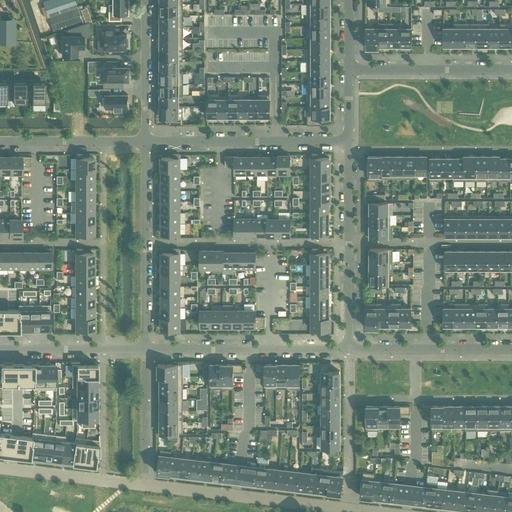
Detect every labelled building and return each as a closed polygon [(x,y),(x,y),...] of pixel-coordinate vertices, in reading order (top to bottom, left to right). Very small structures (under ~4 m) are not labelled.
[(74,0),(48,0),(43,2),(46,11),(43,12),(45,17),(48,17),(53,31),(82,21),(74,0)] [(114,0),(114,4),(109,4),(109,21),(121,21),(121,14),(128,14),(128,0),(114,0)] [(160,14),(160,15),(183,15),(183,4),(160,4),(160,14)] [(307,4),(307,15),(329,15),(329,5),(329,4),(307,4)] [(160,26),(160,27),(183,27),(183,15),(160,15),(160,26)] [(307,27),(329,27),(329,15),(307,15),(307,27)] [(0,43),(15,44),(15,19),(0,18),(0,43)] [(66,36),(62,36),(62,55),(63,55),(65,55),(76,55),(76,47),(77,47),(79,47),(79,48),(80,48),(80,47),(83,47),(83,38),(83,37),(84,37),(89,37),(89,22),(67,29),(67,35),(67,36),(66,36)] [(389,23),(377,23),(377,28),(378,28),(378,46),(389,46),(389,23)] [(401,23),(389,23),(389,46),(400,46),(400,28),(401,28),(401,23)] [(453,23),(453,28),(454,28),(454,46),(465,46),(465,23),(453,23)] [(477,23),(465,23),(465,46),(477,46),(477,23)] [(489,23),(477,23),(477,46),(488,46),(488,28),(489,28),(489,23)] [(499,23),(499,28),(500,28),(500,46),(511,46),(511,23),(499,23)] [(160,37),(160,38),(183,38),(183,27),(160,27),(160,37)] [(307,39),(309,39),(309,38),(329,38),(329,27),(307,27),(307,39)] [(378,46),(378,28),(366,28),(366,48),(378,48),(378,46)] [(401,28),(400,28),(400,46),(411,46),(411,28),(401,28)] [(454,28),(453,28),(443,28),(443,46),(454,46),(454,28)] [(499,28),(489,28),(488,28),(488,46),(500,46),(500,28),(499,28)] [(115,29),(98,29),(98,40),(104,40),(104,49),(111,49),(111,51),(117,51),(118,51),(118,49),(126,49),(126,47),(128,47),(128,41),(126,41),(127,35),(118,35),(114,35),(115,29)] [(160,49),(183,49),(183,38),(160,38),(160,49)] [(309,39),(309,49),(309,50),(329,50),(329,39),(329,38),(309,38),(309,39)] [(160,60),(160,61),(180,61),(183,61),(183,49),(160,49),(160,60)] [(307,49),(307,61),(329,61),(329,50),(309,50),(309,49),(307,49)] [(160,71),(160,72),(180,72),(180,61),(160,61),(160,71)] [(307,61),(307,72),(329,72),(329,62),(329,61),(307,61)] [(104,69),(103,69),(103,74),(104,74),(104,81),(104,87),(122,87),(122,81),(128,81),(128,79),(127,79),(127,76),(128,76),(128,75),(128,69),(128,68),(119,68),(104,68),(104,69)] [(160,83),(160,84),(183,84),(183,72),(180,72),(160,72),(160,83)] [(307,72),(307,84),(329,84),(329,73),(329,72),(307,72)] [(7,82),(6,82),(6,84),(6,103),(7,103),(7,100),(13,100),(13,103),(25,103),(25,84),(25,82),(13,82),(13,84),(7,84),(7,82)] [(26,82),(25,82),(25,84),(25,103),(26,103),(26,100),(32,100),(32,103),(45,103),(45,96),(45,84),(45,82),(32,82),(32,84),(26,84),(26,82)] [(160,94),(160,95),(178,95),(178,96),(183,96),(183,84),(160,84),(160,94)] [(307,84),(307,95),(329,95),(329,85),(329,84),(307,84)] [(110,89),(99,89),(99,95),(106,95),(106,109),(114,109),(114,111),(122,111),(122,109),(128,109),(128,95),(110,95),(110,89)] [(217,117),(218,117),(218,97),(218,94),(207,94),(207,117),(217,117)] [(228,94),(228,97),(228,117),(238,117),(238,99),(239,99),(239,94),(228,94)] [(258,94),(258,99),(259,99),(259,117),(269,117),(269,94),(258,94)] [(160,106),(178,106),(178,96),(178,95),(160,95),(160,106)] [(307,95),(307,107),(329,107),(329,96),(329,95),(307,95)] [(218,97),(218,117),(227,117),(228,117),(228,97),(218,97)] [(238,117),(249,117),(248,99),(239,99),(238,99),(238,117)] [(249,117),(259,117),(259,99),(258,99),(248,99),(249,117)] [(178,106),(160,106),(160,118),(169,118),(169,125),(183,125),(183,106),(178,106)] [(329,107),(307,107),(307,125),(320,125),(320,118),(329,118),(329,113),(329,107)] [(312,154),(312,169),(320,169),(329,169),(329,158),(320,158),(318,158),(318,154),(312,154)] [(268,173),(278,173),(278,155),(278,157),(267,157),(268,173)] [(278,155),(278,173),(290,173),(290,155),(278,155)] [(380,179),(380,156),(368,156),(368,181),(381,181),(381,179),(380,179)] [(392,156),(380,156),(380,179),(381,179),(392,179),(392,156)] [(403,156),(392,156),(392,179),(403,179),(403,156)] [(414,156),(403,156),(403,179),(415,179),(415,174),(414,174),(414,156)] [(426,156),(414,156),(414,174),(415,174),(426,174),(426,156)] [(463,156),(463,158),(464,158),(464,181),(476,181),(476,156),(463,156)] [(487,156),(476,156),(476,181),(487,181),(487,156)] [(499,156),(487,156),(487,181),(498,181),(498,158),(499,158),(499,156)] [(10,157),(0,157),(0,172),(10,173),(10,157)] [(18,157),(10,157),(10,173),(21,173),(21,167),(31,167),(31,157),(18,157)] [(235,173),(246,173),(246,157),(238,157),(225,157),(225,167),(235,167),(235,173)] [(246,173),(257,173),(257,157),(246,157),(246,173)] [(257,173),(268,173),(267,157),(257,157),(257,173)] [(82,158),(76,158),(76,169),(94,169),(94,158),(82,158)] [(161,169),(179,169),(179,158),(173,158),(161,158),(161,169)] [(441,176),(441,158),(429,158),(429,181),(442,181),(442,176),(441,176)] [(453,158),(441,158),(441,176),(442,176),(452,176),(453,176),(453,158)] [(463,158),(453,158),(453,176),(452,176),(452,181),(462,181),(464,181),(464,158),(463,158)] [(510,158),(499,158),(498,158),(498,181),(509,181),(510,181),(510,158)] [(94,169),(76,169),(76,180),(93,180),(93,170),(94,170),(94,169)] [(162,170),(162,180),(179,180),(179,169),(161,169),(161,170),(162,170)] [(312,169),(312,180),(320,180),(329,180),(329,169),(320,169),(312,169)] [(93,180),(76,180),(76,191),(93,191),(93,180)] [(162,180),(162,191),(179,191),(179,180),(162,180)] [(312,180),(312,191),(320,191),(329,191),(329,180),(320,180),(312,180)] [(93,191),(76,191),(76,202),(93,202),(93,191)] [(162,191),(162,202),(179,202),(179,191),(162,191)] [(312,195),(312,202),(320,202),(329,202),(329,191),(320,191),(312,191),(312,195)] [(93,202),(76,202),(76,212),(93,212),(93,202)] [(162,202),(162,212),(179,212),(179,202),(162,202)] [(312,202),(312,212),(327,212),(327,202),(329,202),(320,202),(312,202)] [(369,203),(369,215),(390,215),(392,215),(392,203),(369,203)] [(93,212),(76,212),(76,223),(93,223),(93,212)] [(162,212),(162,223),(179,223),(179,212),(162,212)] [(312,212),(312,223),(320,223),(327,223),(327,212),(312,212)] [(369,215),(369,226),(390,226),(390,225),(390,215),(369,215)] [(456,236),(456,216),(445,216),(445,236),(456,236)] [(467,216),(456,216),(456,236),(467,236),(467,216)] [(478,216),(467,216),(467,236),(478,236),(478,216)] [(489,216),(478,216),(478,236),(489,236),(489,216)] [(500,216),(489,216),(489,236),(500,236),(500,216)] [(511,216),(500,216),(500,236),(511,236),(511,216)] [(10,220),(0,219),(0,235),(9,235),(9,237),(10,237),(10,220)] [(235,235),(246,235),(246,219),(235,219),(235,235)] [(246,235),(257,235),(257,219),(246,219),(246,235)] [(267,236),(268,236),(268,219),(257,219),(257,235),(267,235),(267,236)] [(268,236),(278,236),(278,219),(268,219),(268,236)] [(278,219),(278,236),(290,236),(290,219),(278,219)] [(21,220),(10,220),(10,237),(21,237),(21,220)] [(93,223),(76,223),(76,234),(82,234),(93,234),(93,223)] [(179,223),(162,223),(162,234),(173,235),(179,234),(179,223)] [(320,223),(312,223),(312,238),(318,238),(318,234),(320,234),(327,234),(327,223),(320,223)] [(390,226),(369,226),(369,238),(392,238),(392,225),(390,225),(390,226)] [(311,249),(312,264),(327,264),(327,253),(318,253),(318,249),(311,249)] [(369,249),(369,261),(392,261),(392,249),(369,249)] [(200,268),(211,268),(211,251),(200,251),(200,268)] [(222,268),(222,253),(222,251),(211,251),(211,268),(222,268)] [(456,271),(456,251),(445,251),(445,271),(456,271)] [(467,251),(456,251),(456,271),(467,271),(467,251)] [(478,251),(467,251),(467,271),(478,271),(478,251)] [(489,251),(478,251),(478,271),(489,271),(489,251)] [(500,251),(489,251),(489,271),(500,271),(500,251)] [(511,251),(500,251),(500,271),(511,271),(511,251)] [(18,253),(7,253),(7,268),(18,268),(18,253)] [(29,253),(18,253),(18,268),(29,268),(29,253)] [(39,253),(29,253),(29,268),(39,268),(39,253)] [(51,253),(39,253),(39,268),(51,268),(51,253)] [(82,253),(76,253),(76,264),(93,264),(93,253),(82,253)] [(162,253),(162,264),(179,264),(179,253),(173,253),(162,253)] [(233,253),(222,253),(222,268),(233,268),(233,253)] [(233,268),(244,268),(244,253),(233,253),(233,268)] [(244,253),(244,268),(255,268),(255,253),(244,253)] [(369,261),(369,273),(387,273),(392,273),(392,261),(369,261)] [(93,264),(76,264),(76,275),(93,275),(93,264)] [(162,264),(162,275),(179,275),(179,264),(162,264)] [(312,264),(312,275),(327,275),(327,264),(312,264)] [(387,273),(369,273),(369,285),(387,285),(387,273)] [(93,275),(76,275),(76,286),(93,286),(93,275)] [(162,275),(162,286),(179,286),(179,275),(162,275)] [(312,275),(312,286),(327,286),(327,275),(312,275)] [(93,286),(76,286),(76,297),(93,297),(93,286)] [(162,286),(162,297),(179,297),(179,286),(162,286)] [(312,286),(312,297),(327,297),(327,286),(312,286)] [(93,297),(76,297),(76,308),(93,308),(93,297)] [(162,297),(162,308),(179,308),(179,297),(162,297)] [(312,297),(312,308),(327,308),(327,297),(312,297)] [(377,326),(377,303),(366,303),(366,328),(378,328),(378,326),(377,326)] [(388,303),(377,303),(377,326),(378,326),(388,326),(388,303)] [(400,303),(388,303),(388,326),(400,326),(400,308),(400,303)] [(454,303),(454,308),(454,326),(465,326),(465,303),(454,303)] [(476,303),(465,303),(465,326),(476,326),(476,303)] [(487,303),(476,303),(476,326),(487,326),(487,308),(487,303)] [(497,303),(497,308),(498,308),(498,326),(508,326),(508,308),(509,308),(509,303),(497,303)] [(18,310),(18,311),(18,314),(18,321),(19,330),(29,330),(29,305),(20,305),(18,305),(18,309),(18,310)] [(39,305),(29,305),(29,330),(39,330),(39,305)] [(50,305),(39,305),(39,330),(50,330),(50,326),(50,315),(50,310),(50,305)] [(93,308),(76,308),(76,318),(94,318),(93,318),(93,308)] [(161,318),(179,319),(179,308),(162,308),(162,318),(161,318)] [(327,308),(312,308),(312,318),(329,319),(329,318),(327,318),(327,308)] [(411,308),(400,308),(400,326),(411,326),(411,308)] [(454,308),(444,308),(444,326),(454,326),(454,308)] [(497,308),(487,308),(487,326),(498,326),(498,308),(497,308)] [(0,326),(3,326),(8,326),(8,330),(9,330),(19,330),(18,321),(18,314),(18,311),(18,310),(8,310),(3,310),(0,309),(0,326)] [(200,327),(211,327),(211,311),(200,311),(200,327)] [(211,327),(222,327),(222,311),(211,311),(211,327)] [(222,327),(233,327),(233,311),(222,311),(222,327)] [(233,327),(244,327),(244,311),(233,311),(233,327)] [(244,311),(244,327),(249,327),(265,327),(265,317),(255,317),(255,311),(244,311)] [(94,318),(76,318),(76,330),(82,330),(94,330),(94,318)] [(179,330),(179,319),(161,318),(161,330),(173,330),(179,330)] [(329,319),(312,318),(312,334),(318,334),(318,330),(320,330),(329,330),(329,319)] [(10,364),(1,364),(2,373),(2,375),(2,378),(2,380),(2,383),(2,385),(12,385),(17,385),(25,385),(25,382),(30,382),(30,385),(33,385),(33,383),(33,378),(33,375),(33,373),(33,364),(24,364),(22,364),(22,369),(17,369),(12,369),(12,366),(12,364),(10,364)] [(33,373),(33,375),(33,378),(33,383),(33,385),(33,389),(44,389),(44,364),(33,364),(33,373)] [(55,364),(44,364),(44,389),(56,389),(56,385),(56,383),(55,376),(55,369),(55,364)] [(76,364),(72,364),(72,374),(72,376),(97,376),(97,367),(97,364),(79,364),(76,364)] [(158,364),(158,376),(183,376),(183,364),(158,364)] [(222,389),(222,364),(210,364),(210,389),(222,389)] [(222,389),(223,389),(233,389),(233,384),(233,372),(243,372),(243,368),(243,364),(233,364),(227,364),(223,364),(222,364),(222,389)] [(265,384),(265,389),(275,389),(276,389),(276,364),(275,364),(271,364),(255,364),(255,372),(265,372),(265,384)] [(276,389),(287,389),(287,364),(276,364),(276,389)] [(287,364),(287,389),(299,389),(299,364),(287,364)] [(319,382),(319,383),(339,383),(339,371),(328,371),(328,364),(319,364),(319,382)] [(97,376),(72,376),(72,382),(72,386),(97,387),(97,376)] [(160,377),(160,388),(183,388),(183,376),(158,376),(158,377),(160,377)] [(319,383),(319,393),(339,393),(339,383),(319,383)] [(97,387),(72,386),(72,387),(77,387),(77,397),(97,397),(97,387)] [(160,388),(160,399),(183,399),(183,388),(160,388)] [(321,394),(321,404),(339,404),(339,393),(319,393),(319,394),(321,394)] [(97,397),(77,397),(77,408),(97,408),(97,397)] [(160,399),(160,410),(183,410),(183,399),(160,399)] [(321,404),(321,415),(339,415),(339,404),(321,404)] [(377,431),(377,406),(366,406),(366,431),(377,431)] [(389,406),(377,406),(377,431),(378,431),(378,426),(389,426),(389,406)] [(410,406),(389,406),(389,426),(400,426),(400,414),(410,414),(410,406)] [(432,406),(422,406),(422,414),(432,414),(432,426),(432,431),(443,430),(443,426),(442,426),(442,406),(441,406),(442,407),(438,407),(438,406),(432,406)] [(442,426),(454,426),(454,406),(442,406),(442,426)] [(465,430),(465,406),(459,406),(455,406),(454,406),(454,426),(465,426),(465,430)] [(465,430),(477,431),(477,406),(470,406),(466,406),(465,406),(465,426),(465,430)] [(477,406),(477,431),(488,430),(488,406),(482,406),(478,406),(477,406)] [(489,406),(488,406),(488,430),(500,430),(500,406),(493,406),(489,406)] [(501,406),(500,406),(500,430),(511,430),(511,406),(505,406),(501,406)] [(72,410),(72,413),(72,420),(90,420),(97,420),(97,408),(77,408),(72,408),(72,410)] [(160,410),(160,422),(183,422),(183,410),(160,410)] [(321,415),(321,426),(339,426),(339,415),(321,415)] [(183,422),(160,422),(160,434),(172,434),(183,434),(183,433),(183,422)] [(321,426),(321,437),(339,437),(339,426),(321,426)] [(30,449),(29,457),(40,459),(43,434),(32,432),(32,437),(31,439),(31,443),(31,444),(30,446),(30,448),(30,449)] [(0,453),(6,454),(7,455),(8,455),(9,451),(14,451),(19,452),(18,456),(20,456),(23,456),(29,457),(30,449),(30,448),(30,446),(31,444),(31,443),(31,439),(32,437),(21,436),(16,435),(8,434),(8,437),(7,437),(3,436),(4,434),(0,433),(0,434),(0,435),(0,453)] [(43,434),(40,459),(51,460),(54,435),(43,434)] [(54,435),(51,460),(62,461),(65,441),(65,436),(54,435)] [(339,437),(321,437),(321,448),(339,448),(339,437)] [(75,442),(72,463),(78,463),(79,464),(83,464),(86,439),(75,438),(75,442)] [(86,439),(83,464),(87,465),(89,465),(94,465),(95,461),(95,460),(96,454),(99,454),(99,441),(98,440),(86,439)] [(65,441),(62,461),(72,463),(75,442),(74,442),(65,441)] [(157,472),(157,473),(162,473),(169,474),(171,456),(171,451),(160,450),(159,456),(157,472)] [(169,474),(179,475),(181,458),(171,456),(169,474)] [(179,475),(190,477),(192,459),(181,458),(179,475)] [(190,477),(201,478),(203,460),(192,459),(190,477)] [(201,478),(211,479),(214,461),(203,460),(201,478)] [(223,481),(223,479),(225,463),(214,461),(211,479),(223,481)] [(254,482),(254,484),(266,486),(268,468),(268,464),(257,462),(257,466),(256,466),(255,482),(254,482)] [(223,479),(225,479),(233,480),(234,480),(239,481),(241,465),(235,464),(225,463),(223,479)] [(240,481),(254,482),(255,482),(256,466),(242,465),(241,465),(239,481),(240,481)] [(266,486),(277,487),(279,469),(268,468),(266,486)] [(277,487),(287,488),(289,470),(279,469),(277,487)] [(331,475),(328,493),(335,494),(340,494),(343,471),(331,469),(331,475)] [(287,488),(298,489),(300,472),(289,470),(287,488)] [(298,489),(308,491),(310,473),(300,472),(298,489)] [(360,497),(371,498),(374,473),(363,472),(360,497)] [(308,491),(318,492),(320,474),(310,473),(308,491)] [(371,498),(381,499),(384,479),(383,479),(383,481),(374,480),(375,474),(374,473),(371,498)] [(318,492),(320,492),(328,493),(331,475),(320,474),(318,492)] [(384,479),(381,499),(392,501),(392,499),(394,480),(384,479)] [(394,480),(392,499),(408,501),(410,485),(394,483),(395,480),(394,480)] [(426,486),(424,504),(430,505),(430,504),(434,505),(433,505),(434,506),(436,488),(437,488),(437,483),(426,482),(426,486)] [(423,504),(424,504),(426,486),(411,485),(410,485),(408,501),(409,501),(424,502),(423,504)] [(434,506),(444,507),(447,489),(437,488),(436,488),(434,506)] [(444,507),(455,508),(457,490),(447,489),(444,507)] [(475,510),(485,511),(488,489),(487,489),(487,494),(477,492),(475,510)] [(485,511),(489,511),(495,511),(498,490),(488,489),(485,511)] [(455,508),(465,509),(467,491),(457,490),(455,508)] [(495,511),(505,511),(508,496),(498,495),(499,490),(498,490),(495,511)] [(465,509),(475,510),(477,492),(467,491),(465,509)]
